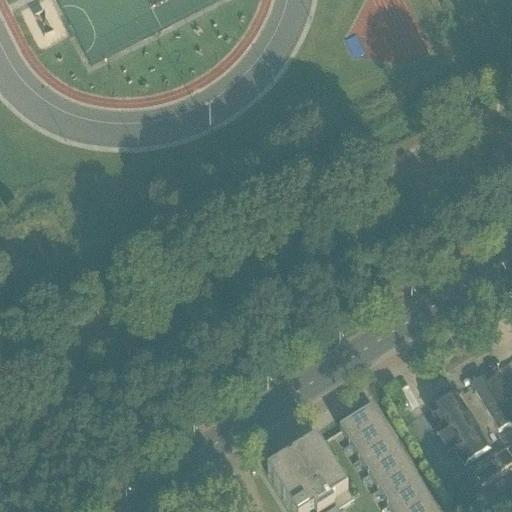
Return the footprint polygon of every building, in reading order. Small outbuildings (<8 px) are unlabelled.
[(511,406),(496,381),(474,394),(499,436),(507,431),(511,438),(511,406)] [(393,397),(383,403),(389,413),(399,406),(393,397)] [(349,447),(381,427),(372,411),(339,432),(349,447)] [(482,460),(450,411),(437,420),(469,469),(482,460)] [(381,427),(349,447),(358,463),(391,442),(381,427)] [(401,458),(391,442),(358,463),(368,478),(401,458)] [(334,511),(351,501),(316,446),(267,477),(288,511),(334,511)] [(511,448),(509,451),(495,459),(503,472),(511,466),(511,448)] [(378,494),(411,473),(401,458),(368,478),(378,494)] [(467,477),(455,484),(462,496),(463,497),(477,489),(503,472),(495,459),(469,476),(467,477)] [(387,509),(420,488),(411,473),(378,494),(387,509)] [(420,488),(387,509),(389,511),(417,511),(430,504),(420,488)]
